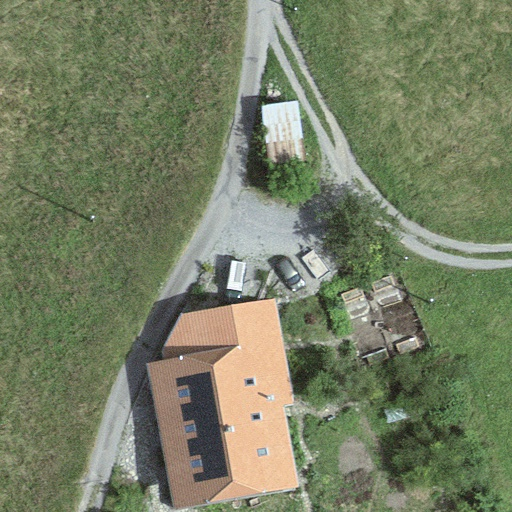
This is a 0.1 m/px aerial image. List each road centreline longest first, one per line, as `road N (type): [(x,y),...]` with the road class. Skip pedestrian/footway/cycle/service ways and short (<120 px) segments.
road 1 (track): [(252,0),(252,72),(214,209),(112,402),(89,511)]
road 2 (track): [(264,0),(348,170),(409,238),(460,255),(511,251)]
